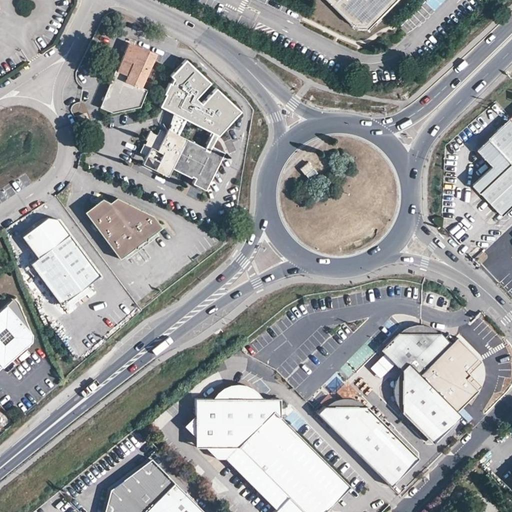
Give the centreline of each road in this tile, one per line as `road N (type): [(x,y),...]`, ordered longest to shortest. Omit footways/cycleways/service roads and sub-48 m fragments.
road 1 (secondary): [(151,344),(0,471)]
road 2 (secondary): [(151,344),(258,281),(313,264)]
road 3 (secondary): [(268,213),(227,275),(151,344)]
road 4 (tertiary): [(133,0),(204,35),(264,84)]
road 5 (unclassified): [(406,511),(511,404)]
road 6 (residential): [(0,216),(62,170),(66,140),(49,105)]
